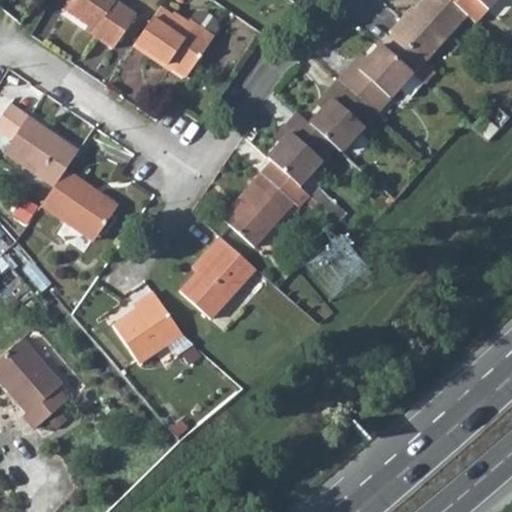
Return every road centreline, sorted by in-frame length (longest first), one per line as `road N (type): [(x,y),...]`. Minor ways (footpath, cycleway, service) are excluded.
road 1 (residential): [(211,178),(0,38)]
road 2 (residential): [(211,178),(292,57),(360,0)]
road 3 (trunk): [(511,376),(357,511)]
road 4 (residential): [(119,293),(144,277),(211,178)]
